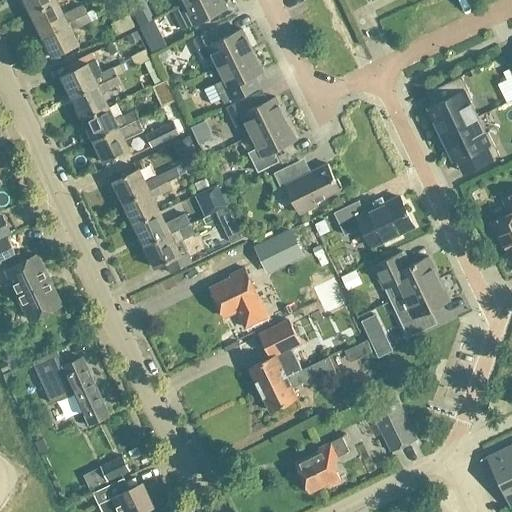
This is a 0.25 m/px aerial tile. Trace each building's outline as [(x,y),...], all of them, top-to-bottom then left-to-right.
[(24,0),(31,13),(57,1),(56,0),(24,0)] [(153,19),(143,0),(131,0),(127,2),(139,26),(153,19)] [(222,0),(191,0),(182,4),(188,16),(178,21),(183,30),(227,9),(222,0)] [(63,14),(57,1),(31,13),(41,35),(86,13),(82,5),(63,14)] [(86,13),(41,35),(52,57),(78,44),(71,30),(90,21),(86,13)] [(217,66),(251,50),(241,29),(218,40),(213,28),(192,39),(201,59),(211,54),(217,66)] [(152,38),(137,45),(142,55),(156,48),(152,38)] [(251,50),(217,66),(224,79),(214,84),(223,104),(245,93),(239,82),(262,71),(251,50)] [(84,56),(87,62),(61,75),(71,97),(127,70),(123,62),(101,73),(91,52),(84,56)] [(127,70),(71,97),(82,119),(108,106),(101,92),(131,78),(127,70)] [(437,136),(476,117),(468,101),(472,99),(460,76),(432,89),(438,102),(427,107),(433,120),(430,121),(437,136)] [(251,134),(285,118),(274,97),(252,108),(246,97),(225,107),(235,127),(245,122),(251,134)] [(108,106),(82,119),(92,140),(138,118),(134,110),(123,116),(122,114),(114,118),(108,106)] [(476,117),(437,136),(444,150),(447,149),(453,161),(463,156),(469,169),(498,155),(487,131),(483,133),(476,117)] [(138,118),(92,140),(103,162),(129,150),(122,135),(142,126),(138,118)] [(285,118),(251,134),(257,147),(247,152),(257,172),(278,161),(273,150),(295,139),(285,118)] [(172,122),(145,135),(151,148),(178,134),(172,122)] [(327,164),(310,172),(309,170),(305,169),(302,170),(298,161),(273,173),(280,187),(285,185),(299,213),(317,204),(315,200),(337,189),(333,180),(335,180),(327,164)] [(175,166),(145,181),(138,168),(112,180),(123,202),(149,190),(168,180),(179,175),(175,166)] [(172,188),(168,180),(149,190),(123,202),(133,224),(159,211),(153,198),(161,194),(172,188)] [(511,194),(503,199),(510,213),(491,222),(510,262),(511,261),(511,194)] [(364,213),(358,200),(333,212),(344,235),(361,226),(371,246),(413,226),(399,196),(364,213)] [(170,233),(159,211),(133,224),(144,245),(170,233)] [(2,216),(0,216),(0,237),(9,233),(2,216)] [(178,229),(190,223),(186,216),(174,221),(178,229)] [(190,223),(178,229),(182,237),(193,231),(190,223)] [(301,254),(290,232),(256,248),(267,270),(301,254)] [(181,255),(170,233),(144,245),(155,268),(164,263),(169,274),(192,262),(187,252),(181,255)] [(0,240),(0,261),(15,255),(7,237),(0,240)] [(400,252),(395,255),(373,265),(390,301),(438,278),(428,256),(407,266),(400,252)] [(42,268),(35,255),(5,269),(30,319),(60,305),(47,278),(46,278),(41,269),(42,268)] [(224,317),(241,308),(242,311),(260,302),(243,267),(229,275),(230,277),(209,287),(224,317)] [(438,278),(390,301),(407,337),(429,327),(422,313),(448,301),(438,278)] [(248,368),(259,389),(301,369),(291,347),(299,343),(288,319),(259,333),(267,351),(270,350),(273,356),(248,368)] [(81,357),(63,365),(57,350),(32,361),(51,403),(75,392),(89,424),(108,415),(81,357)] [(301,369),(259,389),(269,411),(296,397),(292,387),(305,381),(306,384),(335,370),(328,356),(301,369)] [(416,439),(397,401),(372,413),(390,451),(416,439)] [(318,448),(319,451),(295,463),(309,492),(328,482),(330,485),(340,480),(339,477),(330,460),(348,451),(341,436),(318,448)] [(511,444),(487,456),(510,506),(511,505),(511,444)] [(128,471),(121,456),(100,466),(107,480),(128,471)] [(102,511),(139,511),(152,506),(141,482),(123,491),(118,481),(93,493),(102,511)]
